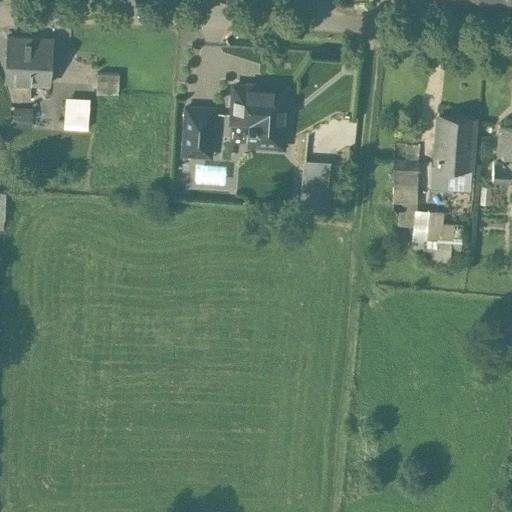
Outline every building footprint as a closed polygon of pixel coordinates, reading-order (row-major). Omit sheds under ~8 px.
[(52,39),(7,36),(5,77),(7,80),(50,82),(52,39)] [(118,72),(97,72),(97,93),(118,93),(118,72)] [(287,87),(234,84),(232,113),(253,114),(252,124),(248,124),(248,127),(252,127),(251,142),(283,144),(287,87)] [(66,95),(65,125),(89,126),(90,95),(66,95)] [(215,107),(187,105),(184,153),(211,155),(215,107)] [(473,119),(439,116),(437,145),(471,147),(473,119)] [(511,125),(501,125),(500,146),(510,147),(509,162),(511,162),(511,125)] [(471,147),(437,145),(436,162),(431,162),(430,178),(448,179),(449,164),(470,166),(471,147)] [(510,147),(500,146),(499,155),(495,155),(494,178),(511,178),(511,162),(509,162),(510,147)] [(303,157),(303,191),(329,192),(330,157),(303,157)] [(418,160),(393,159),(392,173),(417,174),(418,160)] [(428,211),(414,210),(412,239),(426,241),(428,211)] [(444,212),(428,211),(426,241),(412,239),(411,248),(423,249),(422,260),(459,263),(462,225),(443,224),(444,212)]
